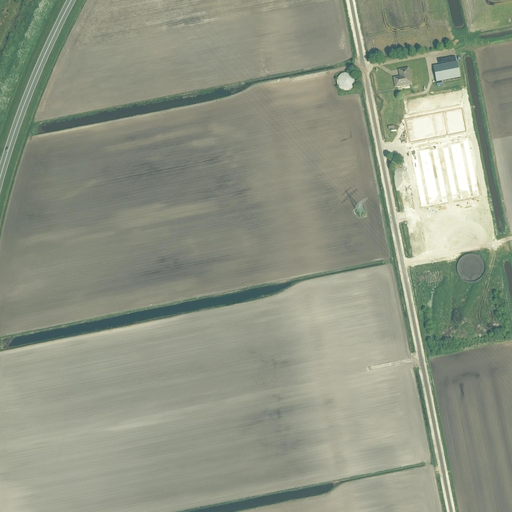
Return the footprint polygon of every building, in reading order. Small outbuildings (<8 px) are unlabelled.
[(436,84),(453,80),(460,79),(457,63),(433,68),(436,84)] [(395,88),(411,85),(408,69),(399,71),(400,78),(394,79),(395,88)] [(343,93),(345,93),(346,93),(348,92),(349,92),(351,91),(353,89),(353,88),(354,87),(354,85),(354,83),(354,82),(353,79),(352,78),(351,77),(349,76),(347,75),(345,75),(344,75),(342,75),(340,76),(339,77),(338,78),(337,79),(337,80),(336,83),(336,85),(337,87),(337,88),(338,90),(339,91),(341,92),(343,93)] [(409,113),(461,103),(458,92),(406,102),(409,113)] [(413,145),(413,146),(415,145),(414,144),(415,144),(414,142),(428,140),(429,146),(411,150),(422,207),(447,202),(437,150),(443,149),(453,201),(479,196),(468,139),(450,142),(449,136),(466,132),(462,108),(405,119),(409,143),(412,143),(413,144),(413,145)] [(469,283),(472,283),(475,283),(478,282),(480,281),(482,279),(484,276),(485,274),(486,271),(486,268),(485,265),(484,263),(483,260),(481,258),(479,257),(478,256),(476,255),(473,255),(471,255),(469,255),(466,256),(463,257),(461,259),(459,261),(458,264),(457,266),(457,269),(457,272),(458,275),(460,277),(462,280),(464,281),(466,282),(469,283)]
